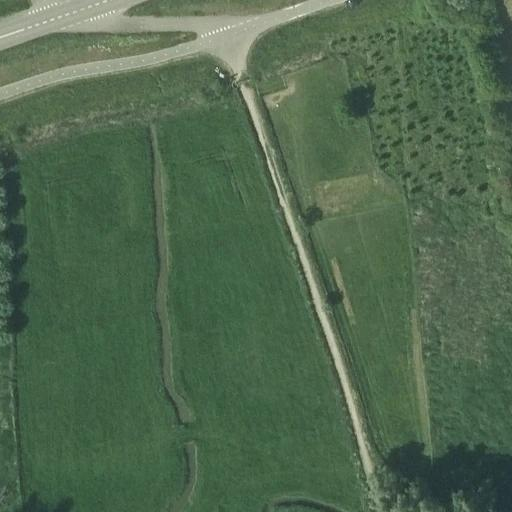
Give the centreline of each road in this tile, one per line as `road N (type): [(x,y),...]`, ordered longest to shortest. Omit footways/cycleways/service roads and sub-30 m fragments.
road 1 (track): [(367,471),(223,37)]
road 2 (track): [(511,508),(367,471)]
road 3 (tertiary): [(0,39),(119,0)]
